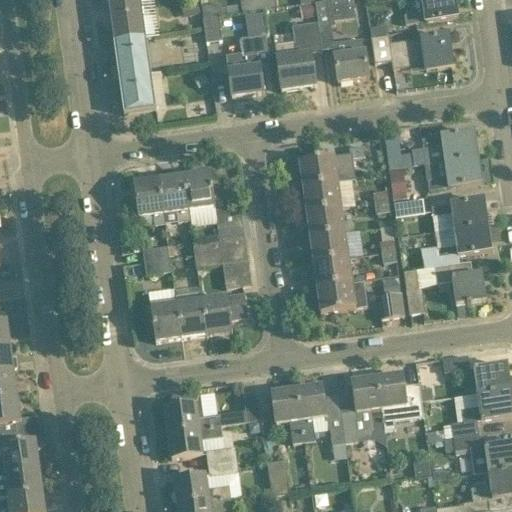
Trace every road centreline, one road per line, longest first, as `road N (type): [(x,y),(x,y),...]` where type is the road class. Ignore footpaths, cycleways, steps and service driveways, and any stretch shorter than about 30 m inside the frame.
road 1 (residential): [(253,135),(501,102)]
road 2 (residential): [(284,361),(511,329)]
road 3 (residential): [(284,361),(253,135)]
road 4 (residential): [(121,384),(90,158)]
road 5 (residential): [(28,166),(3,0)]
road 6 (residential): [(90,158),(253,135)]
road 7 (residential): [(121,384),(284,361)]
road 8 (residential): [(90,158),(68,0)]
road 9 (residential): [(139,511),(121,384)]
road 10 (residential): [(80,511),(62,393)]
